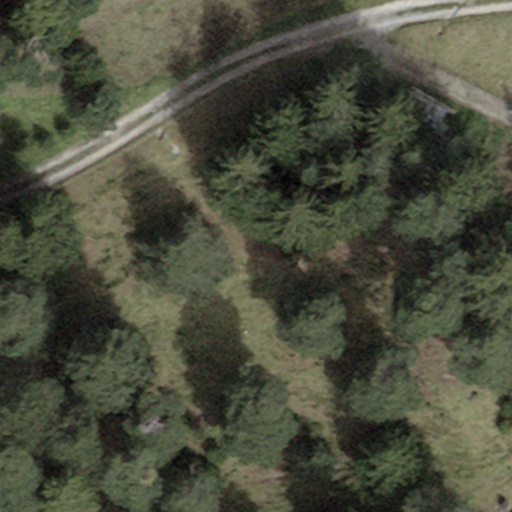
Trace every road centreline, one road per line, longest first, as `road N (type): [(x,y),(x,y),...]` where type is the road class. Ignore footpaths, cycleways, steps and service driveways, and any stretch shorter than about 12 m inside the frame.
road 1 (track): [(0,198),(296,38),(405,12),(506,0)]
road 2 (track): [(296,38),(511,116)]
